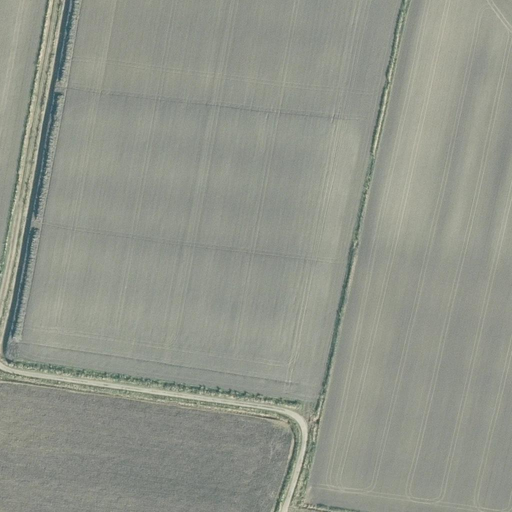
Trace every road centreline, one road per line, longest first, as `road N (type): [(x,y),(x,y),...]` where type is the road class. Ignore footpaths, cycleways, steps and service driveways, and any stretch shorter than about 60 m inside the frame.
road 1 (track): [(280,511),(300,439),(301,421),(291,413),(22,373),(0,359)]
road 2 (track): [(56,0),(0,319)]
